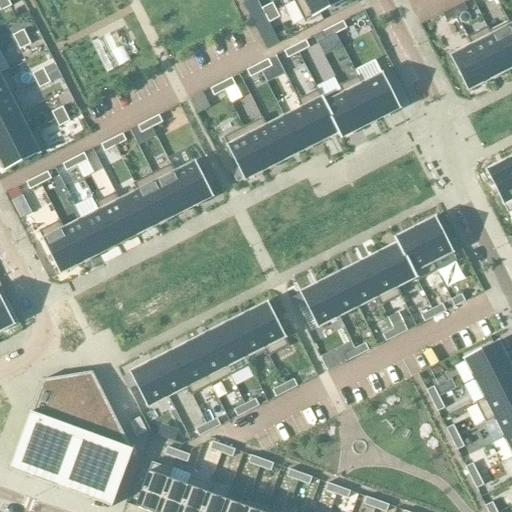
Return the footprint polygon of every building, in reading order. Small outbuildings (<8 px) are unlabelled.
[(0,12),(10,7),(6,0),(0,3),(0,12)] [(345,0),(297,0),(293,2),(303,22),(346,1),(345,0)] [(275,11),(271,4),(261,10),(264,17),(275,11)] [(456,17),(466,11),(463,4),(452,10),(456,17)] [(456,17),(452,10),(441,15),(445,22),(456,17)] [(279,18),(275,11),(264,17),(268,24),(279,18)] [(342,23),(331,28),(335,35),(346,30),(342,23)] [(488,33),(487,33),(506,72),(511,68),(511,34),(509,28),(510,27),(508,23),(507,23),(488,33)] [(331,28),(320,34),(324,41),(335,35),(331,28)] [(466,38),(465,39),(470,47),(471,47),(488,81),(506,72),(487,33),(488,33),(486,28),(485,29),(466,38)] [(26,38),(22,31),(12,37),(15,44),(26,38)] [(106,74),(129,62),(114,33),(91,45),(106,74)] [(30,45),(26,38),(15,44),(19,51),(30,45)] [(304,42),(294,47),(297,54),(308,49),(304,42)] [(294,47),(283,53),(287,60),(297,54),(294,47)] [(470,47),(450,58),(467,92),(488,81),(471,47),(470,47)] [(263,63),(256,66),(260,73),(271,68),(267,61),(263,63)] [(256,66),(246,72),(249,79),(260,73),(256,66)] [(45,77),(42,70),(31,75),(35,82),(45,77)] [(0,99),(12,94),(13,94),(17,92),(17,91),(7,72),(7,71),(0,74),(0,99)] [(361,86),(378,120),(398,110),(381,76),(361,86)] [(49,84),(45,77),(35,82),(38,89),(49,84)] [(338,87),(337,87),(339,91),(340,91),(359,130),(378,120),(361,86),(357,77),(356,78),(338,87)] [(231,79),(220,85),(224,92),(234,86),(231,79)] [(220,85),(209,90),(213,97),(224,92),(220,85)] [(297,101),(296,101),(300,110),(302,109),(319,143),(337,134),(338,134),(321,101),(322,100),(317,91),(316,91),(297,101)] [(322,100),(321,101),(338,134),(337,134),(340,140),(340,139),(359,130),(340,91),(339,91),(322,100)] [(12,94),(0,99),(0,124),(18,115),(18,116),(23,114),(22,113),(13,94),(12,94)] [(65,115),(61,108),(51,114),(54,121),(65,115)] [(300,110),(283,119),(300,153),(319,143),(302,109),(300,110)] [(18,115),(0,124),(0,148),(28,134),(27,133),(18,116),(18,115)] [(69,123),(65,115),(54,121),(58,128),(69,123)] [(158,116),(147,122),(151,129),(161,124),(158,116)] [(260,119),(242,129),(264,171),(282,162),(265,128),(266,127),(261,119),(260,119)] [(266,127),(265,128),(282,162),(300,153),(283,119),(266,127)] [(147,122),(136,127),(140,135),(151,129),(147,122)] [(28,134),(0,148),(0,163),(4,172),(47,150),(36,130),(36,129),(27,133),(28,134)] [(242,129),(222,139),(244,181),(264,171),(242,129)] [(121,135),(111,140),(114,148),(125,142),(121,135)] [(111,140),(100,146),(104,153),(114,148),(111,140)] [(83,155),(72,160),(76,167),(87,162),(83,155)] [(72,160),(62,165),(65,173),(76,167),(72,160)] [(511,174),(505,162),(485,172),(507,215),(511,212),(511,174)] [(175,174),(173,174),(191,208),(211,198),(194,164),(175,174)] [(169,166),(151,175),(173,218),(191,208),(173,174),(175,174),(170,165),(169,166)] [(46,173),(36,179),(39,186),(50,180),(46,173)] [(133,184),(132,185),(136,193),(137,193),(154,227),(173,218),(151,175),(133,184)] [(36,179),(25,184),(29,191),(39,186),(36,179)] [(94,204),(93,204),(98,213),(99,212),(116,246),(135,237),(118,202),(119,202),(114,193),(113,194),(94,204)] [(119,202),(118,202),(135,237),(154,227),(137,193),(136,193),(119,202)] [(22,197),(11,202),(20,220),(31,215),(22,197)] [(98,213),(80,221),(98,256),(116,246),(99,212),(98,213)] [(433,220),(414,230),(431,264),(432,263),(451,254),(434,220),(433,220)] [(63,230),(62,231),(80,265),(98,256),(80,221),(63,230)] [(58,222),(38,232),(59,275),(80,265),(62,231),(63,230),(59,222),(58,222)] [(394,240),(393,240),(396,245),(397,245),(414,279),(415,283),(416,282),(435,272),(436,272),(432,263),(431,264),(414,230),(394,240)] [(396,245),(378,255),(395,289),(396,288),(414,279),(397,245),(396,245)] [(378,255),(358,264),(376,299),(375,299),(379,308),(380,307),(399,297),(400,297),(396,288),(395,289),(378,255)] [(358,264),(339,274),(357,308),(375,299),(376,299),(358,264)] [(339,274),(320,284),(337,318),(357,308),(339,274)] [(320,284),(300,294),(317,328),(337,318),(320,284)] [(460,296),(450,301),(453,308),(464,303),(460,296)] [(0,301),(0,331),(12,326),(0,301)] [(266,305),(246,315),(265,353),(265,354),(267,358),(288,347),(266,305)] [(441,305),(430,311),(434,318),(445,312),(441,305)] [(430,311),(420,316),(423,323),(434,318),(430,311)] [(246,315),(227,325),(246,363),(247,363),(265,354),(265,353),(246,315)] [(227,325),(207,334),(229,377),(248,367),(249,367),(247,363),(246,363),(227,325)] [(403,325),(392,330),(396,337),(406,332),(403,325)] [(392,330),(381,336),(385,343),(396,337),(392,330)] [(207,334),(188,344),(210,387),(229,377),(207,334)] [(497,343),(463,360),(473,381),(507,363),(497,343)] [(188,344),(169,354),(186,388),(185,388),(190,397),(191,396),(210,387),(188,344)] [(364,344),(353,350),(357,357),(368,352),(364,344)] [(353,350),(343,355),(346,362),(357,357),(353,350)] [(169,354),(150,364),(167,398),(185,388),(186,388),(169,354)] [(511,372),(507,363),(473,381),(483,399),(483,400),(511,385),(511,372)] [(150,364),(130,374),(147,408),(167,398),(150,364)] [(41,381),(9,471),(111,508),(131,452),(102,395),(91,374),(59,379),(59,378),(41,381)] [(293,381),(282,386),(286,393),(296,388),(293,381)] [(483,399),(474,403),(475,404),(484,424),(485,424),(493,420),(493,419),(511,409),(511,385),(483,400),(483,399)] [(282,386),(271,391),(275,399),(286,393),(282,386)] [(432,388),(425,392),(431,402),(438,399),(432,388)] [(438,399),(431,402),(436,413),(443,409),(438,399)] [(254,400),(243,406),(247,413),(258,407),(254,400)] [(243,406),(233,411),(236,418),(247,413),(243,406)] [(511,409),(493,419),(493,420),(503,439),(511,433),(511,409)] [(130,423),(128,424),(135,438),(146,433),(138,418),(130,423)] [(216,420),(205,425),(209,432),(219,427),(216,420)] [(205,425),(194,431),(198,438),(209,432),(205,425)] [(452,426),(445,430),(450,441),(457,437),(452,426)] [(163,430),(160,438),(172,442),(174,435),(163,430)] [(511,433),(503,439),(511,457),(511,433)] [(457,437),(450,441),(456,452),(463,448),(457,437)] [(211,443),(209,450),(220,454),(223,447),(211,443)] [(223,447),(220,454),(231,458),(234,451),(223,447)] [(166,448),(163,456),(175,460),(177,452),(166,448)] [(177,452),(175,460),(186,464),(189,456),(177,452)] [(250,457),(247,464),(258,468),(261,461),(250,457)] [(261,461),(258,468),(270,472),(272,465),(261,461)] [(151,464),(135,508),(145,511),(155,511),(167,480),(168,480),(171,471),(151,464)] [(472,465),(464,468),(470,479),(477,476),(472,465)] [(288,470),(285,478),(297,482),(299,474),(288,470)] [(299,474),(297,482),(308,486),(311,479),(299,474)] [(477,476),(470,479),(475,490),(482,486),(477,476)] [(186,487),(177,511),(198,511),(206,494),(209,485),(190,478),(189,478),(186,487)] [(167,480),(155,511),(177,511),(186,487),(168,480),(167,480)] [(326,484),(324,492),(335,496),(338,488),(326,484)] [(338,488),(335,496),(346,500),(349,492),(338,488)] [(206,494),(198,511),(220,511),(225,501),(206,494)] [(365,498),(362,506),(374,510),(376,502),(365,498)] [(242,511),(244,508),(243,508),(225,501),(220,511),(242,511)] [(376,502),(374,510),(380,511),(385,511),(388,506),(376,502)] [(244,508),(242,511),(263,511),(265,510),(245,503),(243,508),(244,508)] [(495,511),(491,503),(484,507),(486,511),(495,511)]
